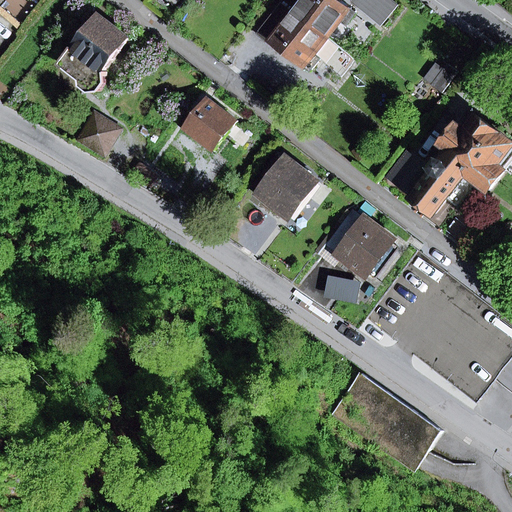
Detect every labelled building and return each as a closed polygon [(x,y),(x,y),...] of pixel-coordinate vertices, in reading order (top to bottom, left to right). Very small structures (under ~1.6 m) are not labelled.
[(289,9),(296,0),(295,0),(285,0),(277,11),(283,16),(289,9)] [(295,0),(296,0),(289,9),(329,39),(342,22),(347,26),(357,14),(338,0),(295,0)] [(384,24),(399,6),(390,0),(354,0),(354,1),(384,24)] [(316,56),(329,39),(289,9),(283,16),(277,11),(261,32),(312,72),(320,61),(321,60),(316,56)] [(108,83),(107,73),(106,71),(131,39),(101,16),(93,27),(87,23),(79,34),(85,38),(76,49),(75,48),(61,65),(82,81),(82,87),(91,93),(102,92),(108,83)] [(321,60),(320,61),(341,78),(356,60),(329,39),(316,56),(321,60)] [(437,65),(426,79),(443,94),(459,73),(449,65),(444,70),(437,65)] [(190,125),(186,129),(215,152),(239,122),(210,99),(195,118),(190,115),(185,121),(190,125)] [(468,174),(479,181),(491,191),(507,170),(511,163),(511,143),(471,111),(444,144),(452,151),(444,161),(440,159),(433,168),(435,173),(440,176),(421,202),(436,215),(448,199),(468,174)] [(96,114),(80,140),(106,156),(123,130),(96,114)] [(279,153),(253,187),(292,217),(318,183),(279,153)] [(440,176),(435,173),(411,154),(391,180),(421,202),(440,176)] [(468,174),(448,199),(459,207),(479,181),(468,174)] [(344,256),(342,255),(368,221),(356,211),(323,254),(337,265),(344,256)] [(368,221),(342,255),(344,256),(367,274),(393,240),(368,221)] [(504,371),(511,360),(511,322),(419,251),(367,319),(478,405),(504,371)] [(326,297),(358,303),(362,283),(330,277),(326,297)] [(363,374),(334,415),(416,472),(445,432),(363,374)]
